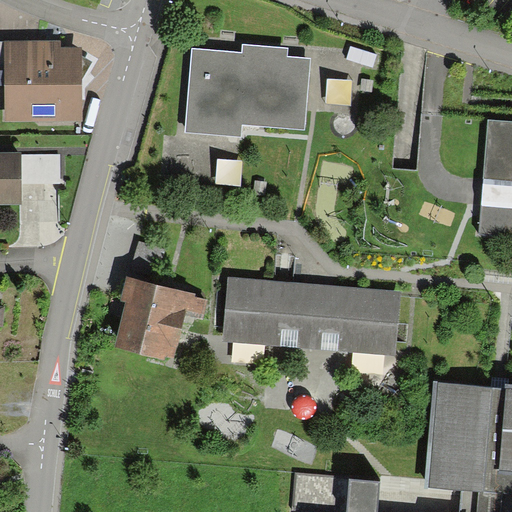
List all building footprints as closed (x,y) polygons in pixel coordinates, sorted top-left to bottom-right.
[(56,44),(1,44),(2,125),(78,124),(77,52),(56,52),(56,44)] [(238,56),(189,52),(183,134),(238,138),(239,127),(300,132),(305,63),(284,61),(284,51),(239,48),(238,56)] [(357,99),(356,74),(331,75),(332,100),(357,99)] [(511,128),(486,126),(481,197),(478,235),(511,237),(511,128)] [(28,154),(29,182),(64,181),(64,153),(28,154)] [(17,157),(0,156),(0,208),(17,208),(17,157)] [(246,181),(247,157),(223,156),(221,180),(246,181)] [(202,302),(123,280),(117,302),(126,304),(113,347),(169,363),(183,315),(197,319),(202,302)] [(393,295),(227,282),(222,342),(388,355),(393,295)] [(493,390),(431,385),(423,488),(485,493),(493,390)] [(511,395),(500,395),(493,484),(511,484),(511,395)]
